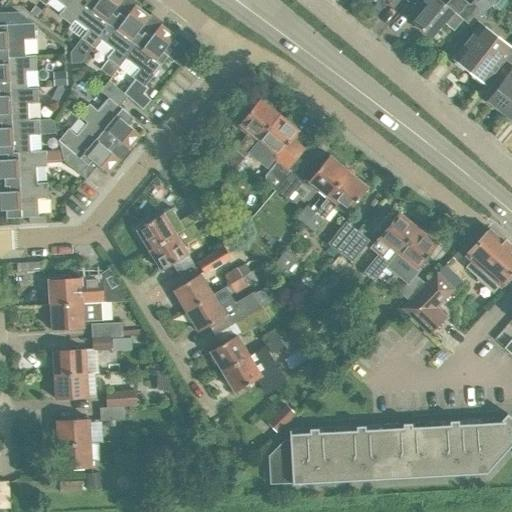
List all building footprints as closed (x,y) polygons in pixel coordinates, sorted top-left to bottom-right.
[(72,25),(75,20),(74,20),(88,0),(56,0),(65,7),(59,15),(72,25)] [(88,0),(74,20),(75,20),(88,30),(81,38),(82,39),(94,48),(100,40),(99,39),(116,16),(116,15),(112,12),(120,0),(88,0)] [(471,27),(495,0),(474,0),(470,5),(464,0),(449,0),(446,5),(439,0),(418,0),(416,3),(423,8),(412,21),(430,35),(442,20),(454,30),(463,19),(471,27)] [(119,67),(125,59),(124,58),(142,35),(141,35),(137,31),(149,15),(134,5),(125,17),(118,12),(116,15),(116,16),(99,39),(100,40),(113,49),(107,58),(108,59),(117,65),(119,67)] [(36,6),(30,13),(36,17),(42,10),(36,6)] [(25,40),(35,39),(34,23),(18,12),(0,12),(0,58),(26,57),(26,56),(25,40)] [(453,58),(484,83),(504,58),(511,50),(507,47),(509,45),(481,23),(453,58)] [(135,79),(124,93),(127,96),(143,109),(151,100),(143,93),(147,88),(144,87),(168,55),(162,51),(175,35),(160,24),(150,37),(143,31),(141,35),(142,35),(124,58),(125,59),(139,69),(132,77),(135,79)] [(82,39),(71,55),(71,64),(83,63),(94,48),(82,39)] [(36,55),(26,56),(26,57),(0,58),(0,90),(28,89),(27,88),(26,72),(37,71),(36,55)] [(108,59),(101,68),(110,75),(117,65),(108,59)] [(504,112),(511,100),(511,72),(509,70),(485,100),(495,108),(497,106),(504,112)] [(67,85),(66,71),(53,72),(54,86),(67,85)] [(79,116),(87,122),(109,141),(110,140),(113,136),(128,149),(140,135),(128,124),(133,118),(118,106),(127,96),(108,81),(100,90),(108,97),(97,110),(89,104),(79,116)] [(51,99),(58,102),(65,89),(57,86),(51,99)] [(0,122),(1,123),(1,122),(30,121),(29,120),(28,103),(39,103),(38,88),(27,88),(28,89),(0,90),(0,122)] [(253,147),(259,139),(279,114),(259,99),(252,108),(243,101),(230,116),(240,123),(239,124),(249,132),(231,153),(224,147),(193,185),(210,198),(235,168),(246,155),(253,147)] [(297,129),(279,114),(259,139),(277,154),(297,129)] [(0,154),(7,154),(31,153),(31,152),(30,135),(40,135),(39,119),(29,120),(30,121),(1,122),(1,123),(1,128),(0,127),(0,154)] [(87,122),(76,135),(69,129),(59,141),(65,161),(80,174),(88,165),(92,160),(108,173),(119,160),(107,150),(113,143),(110,140),(109,141),(87,122)] [(46,167),(46,160),(61,159),(60,151),(45,151),(31,152),(31,153),(7,154),(7,160),(0,160),(0,178),(4,178),(5,186),(9,186),(37,184),(36,168),(46,167)] [(329,155),(309,180),(328,196),(348,171),(329,155)] [(274,164),(266,175),(266,184),(274,190),(275,189),(277,187),(291,170),(281,162),(277,160),(274,164)] [(278,188),(276,190),(288,200),(303,180),(291,170),(277,187),(278,188)] [(328,196),(323,202),(315,212),(305,224),(314,232),(337,203),(347,211),(368,186),(348,171),(328,196)] [(29,218),(29,223),(39,223),(46,222),(46,217),(39,217),(38,199),(48,199),(47,183),(37,184),(9,186),(9,192),(0,192),(0,210),(6,210),(7,219),(29,218)] [(188,215),(180,220),(184,227),(205,215),(216,208),(197,190),(188,199),(194,211),(188,215)] [(297,218),(305,224),(315,212),(307,205),(297,218)] [(136,228),(148,248),(184,227),(180,220),(172,207),(136,228)] [(363,271),(374,280),(384,268),(386,265),(389,261),(397,252),(418,227),(399,211),(370,246),(378,252),(363,271)] [(205,215),(148,248),(161,269),(188,253),(182,243),(199,233),(197,229),(209,222),(205,215)] [(338,252),(339,252),(356,230),(346,222),(328,244),(338,252)] [(389,261),(386,265),(406,282),(412,275),(418,267),(417,266),(437,242),(418,227),(397,252),(389,261)] [(370,240),(356,230),(339,252),(352,262),(370,240)] [(477,277),(508,244),(504,240),(502,242),(490,230),(467,256),(472,260),(466,267),(477,277)] [(511,248),(511,247),(508,244),(477,277),(476,278),(493,292),(499,285),(500,285),(511,271),(511,250),(511,248)] [(198,262),(205,274),(231,258),(224,246),(198,262)] [(275,263),(276,265),(286,274),(298,259),(287,249),(275,263)] [(42,262),(17,263),(17,273),(42,272),(42,262)] [(224,275),(230,284),(242,276),(237,267),(224,275)] [(49,280),(50,304),(127,299),(110,269),(99,276),(84,276),(84,278),(72,279),(70,275),(60,275),(58,280),(49,280)] [(407,302),(401,309),(430,337),(447,319),(436,310),(457,288),(438,270),(407,302)] [(211,293),(199,272),(172,288),(185,309),(211,293)] [(296,287),(306,295),(316,283),(306,275),(296,287)] [(397,294),(407,302),(422,283),(412,275),(397,294)] [(8,291),(8,304),(19,304),(18,291),(8,291)] [(235,303),(233,299),(220,307),(211,293),(185,309),(197,329),(228,311),(233,321),(261,304),(266,301),(262,293),(257,297),(254,291),(235,303)] [(83,322),(103,320),(101,302),(129,301),(127,299),(50,304),(51,328),(83,326),(83,322)] [(261,304),(233,321),(241,334),(270,318),(261,304)] [(92,336),(105,335),(122,334),(121,322),(91,324),(92,336)] [(265,345),(271,354),(272,353),(285,346),(290,353),(307,343),(302,336),(297,327),(280,338),(279,337),(265,345)] [(274,329),(260,337),(265,345),(279,337),(274,329)] [(248,353),(236,332),(209,349),(221,369),(248,353)] [(122,334),(105,335),(92,336),(93,351),(111,350),(111,337),(122,336),(122,334)] [(112,338),(113,351),(132,350),(131,337),(112,338)] [(326,337),(313,344),(317,352),(330,344),(326,337)] [(52,350),(54,374),(86,372),(85,348),(52,350)] [(233,389),(268,368),(257,350),(249,355),(248,353),(221,369),(233,389)] [(86,372),(54,374),(55,399),(96,397),(95,371),(86,372)] [(106,407),(124,406),(137,405),(135,389),(105,391),(106,407)] [(179,390),(167,391),(171,401),(186,401),(179,390)] [(177,408),(183,422),(198,416),(191,401),(177,408)] [(296,414),(287,405),(269,422),(278,431),(296,414)] [(100,408),(101,421),(125,419),(124,406),(106,407),(100,408)] [(511,449),(511,417),(509,415),(503,422),(505,424),(476,426),(479,476),(490,475),(511,449)] [(58,443),(90,441),(89,417),(57,419),(58,443)] [(479,476),(476,426),(461,427),(460,423),(451,423),(452,427),(429,429),(432,479),(479,476)] [(385,482),(432,479),(429,429),(414,430),(414,426),(404,427),(405,431),(381,432),(385,482)] [(338,486),(385,482),(381,432),(367,433),(367,429),(357,430),(358,434),(336,435),(338,486)] [(295,489),(338,486),(336,435),(320,436),(320,433),(311,433),(311,437),(291,438),(291,435),(291,444),(288,444),(290,488),(295,488),(295,489)] [(90,441),(58,443),(59,467),(92,465),(92,461),(100,461),(99,443),(90,443),(90,441)] [(272,489),(290,488),(288,444),(286,445),(270,461),(272,489)] [(86,473),(86,490),(101,489),(100,473),(86,473)] [(81,481),(60,482),(60,492),(81,491),(81,481)]
